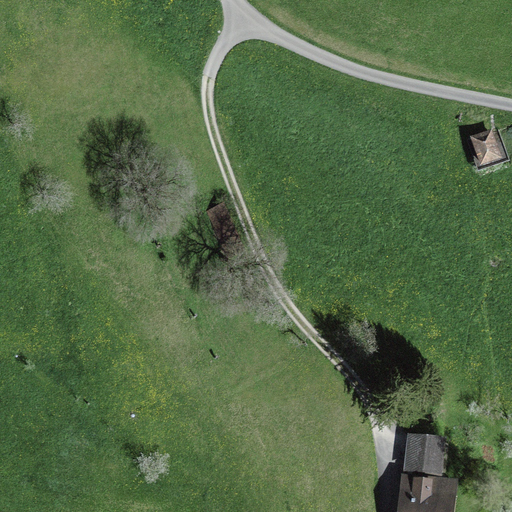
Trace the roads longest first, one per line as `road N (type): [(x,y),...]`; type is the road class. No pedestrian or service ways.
road 1 (track): [(209,77),(212,129),(265,267),(374,410),(384,511)]
road 2 (unclassified): [(511,104),(356,70),(245,17),(209,77)]
